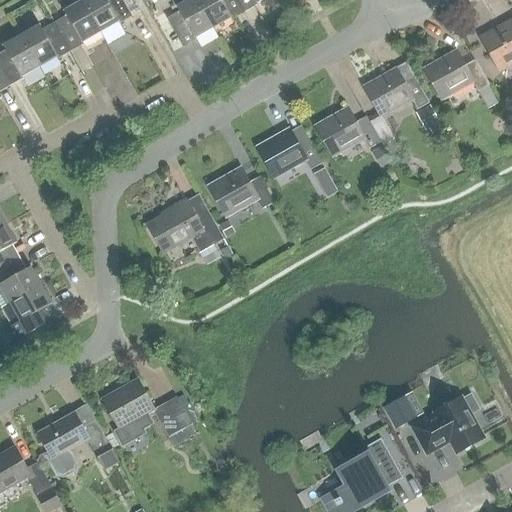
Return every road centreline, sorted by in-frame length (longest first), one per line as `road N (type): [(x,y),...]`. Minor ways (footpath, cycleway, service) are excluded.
road 1 (residential): [(108,321),(104,176),(202,122)]
road 2 (residential): [(15,159),(108,112),(127,114),(177,84),(202,122)]
road 3 (residential): [(202,122),(382,23)]
road 4 (residential): [(108,321),(15,159)]
road 5 (residential): [(0,400),(100,345),(108,321)]
